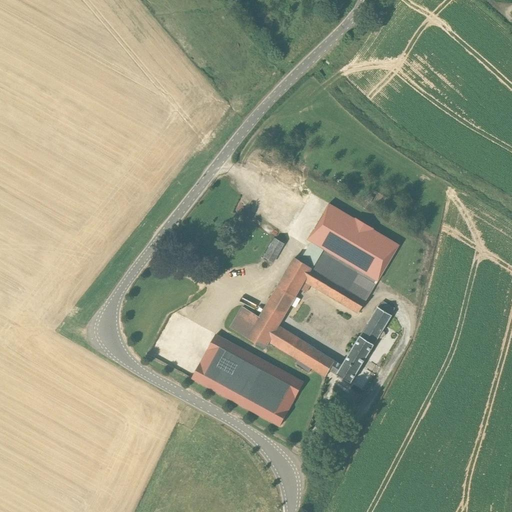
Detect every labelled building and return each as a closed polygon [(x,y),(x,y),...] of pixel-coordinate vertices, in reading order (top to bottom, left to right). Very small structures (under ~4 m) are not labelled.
[(378,280),(399,244),(329,204),(308,240),(378,280)] [(284,244),(275,239),(264,258),(273,263),(284,244)] [(331,369),(336,360),(279,328),(300,291),(304,293),(309,284),(358,312),(366,298),(310,267),(295,258),(260,317),(243,307),(231,328),(264,349),(269,341),(300,360),(296,366),(309,373),(312,367),(318,371),(317,373),(318,373),(319,372),(326,376),(330,370),(330,371),(331,369)] [(379,306),(391,313),(395,307),(382,300),(379,306)] [(391,313),(379,306),(378,306),(343,365),(338,373),(337,373),(336,374),(351,383),(392,313),(391,313)] [(280,426),(304,383),(216,335),(192,379),(280,426)]
